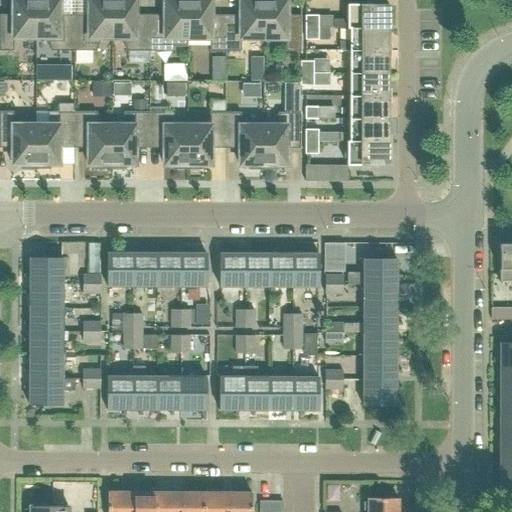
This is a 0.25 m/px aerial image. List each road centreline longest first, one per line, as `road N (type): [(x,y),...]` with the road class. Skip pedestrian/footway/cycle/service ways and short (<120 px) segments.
road 1 (residential): [(463,464),(0,462)]
road 2 (unclassified): [(405,220),(0,221)]
road 3 (unclassified): [(463,464),(462,219)]
road 4 (residential): [(405,0),(405,220)]
road 5 (unclassified): [(462,219),(465,90),(487,58),(511,49)]
